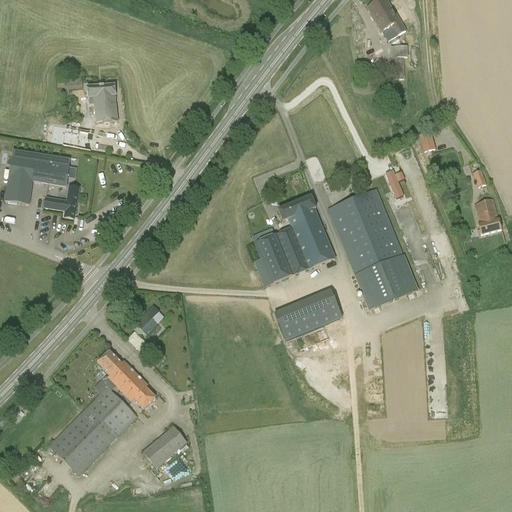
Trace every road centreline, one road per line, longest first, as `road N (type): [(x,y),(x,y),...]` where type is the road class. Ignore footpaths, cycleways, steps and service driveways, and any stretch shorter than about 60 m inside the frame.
road 1 (primary): [(108,278),(324,0)]
road 2 (track): [(360,331),(349,337),(361,511)]
road 3 (primary): [(0,396),(108,278)]
